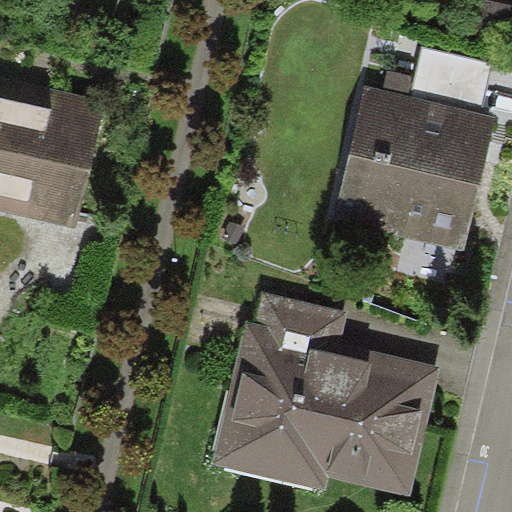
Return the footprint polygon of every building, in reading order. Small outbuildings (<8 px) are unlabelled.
[(415,78),(411,96),(480,113),(493,62),(423,45),(415,78)] [(384,89),(366,85),(334,215),(465,247),(483,173),(497,117),(480,113),(411,96),(415,78),(388,71),(384,89)] [(106,100),(0,75),(0,210),(75,228),(106,100)] [(264,290),(256,322),(341,343),(349,310),(264,290)] [(256,322),(244,320),(210,462),(325,490),(328,477),(409,496),(440,367),(341,343),(256,322)]
